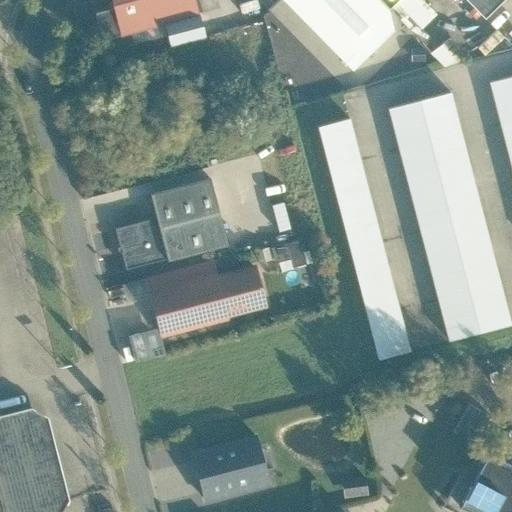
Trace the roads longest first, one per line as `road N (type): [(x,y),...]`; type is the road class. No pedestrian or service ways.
road 1 (residential): [(147,511),(34,62),(34,41),(53,0)]
road 2 (unknown): [(0,260),(48,385)]
